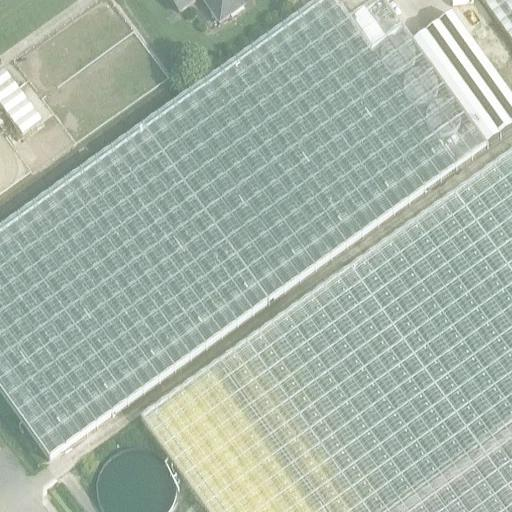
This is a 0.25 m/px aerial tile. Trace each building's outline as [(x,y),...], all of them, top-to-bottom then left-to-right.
[(332,0),(325,0),(0,233),(0,393),(49,462),(487,149),(413,46),(381,2),(350,24),(332,0)] [(204,0),(222,24),(243,9),(236,0),(168,0),(180,16),(202,0),(204,0)] [(511,0),(481,0),(511,42),(511,0)] [(511,102),(451,18),(413,46),(487,149),(511,130),(511,102)] [(3,73),(0,75),(0,109),(22,140),(41,125),(3,73)] [(204,511),(511,511),(511,156),(141,422),(204,511)] [(163,490),(163,483),(160,476),(158,471),(154,466),(149,463),(143,460),(137,458),(129,457),(123,458),(117,461),(112,463),(107,468),(103,473),(101,478),(99,484),(99,490),(99,496),(101,503),(104,508),(107,511),(154,511),(158,508),(161,503),(163,497),(163,490)]
